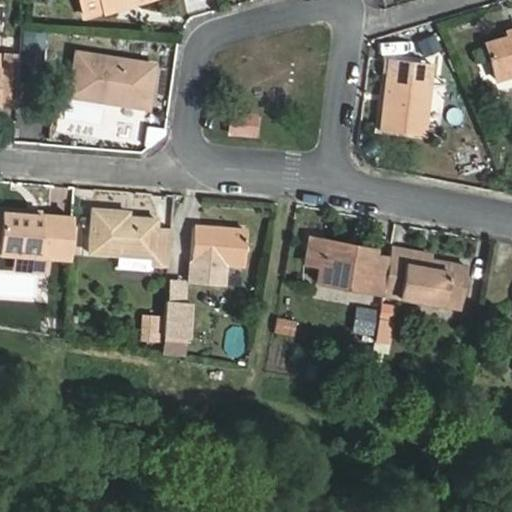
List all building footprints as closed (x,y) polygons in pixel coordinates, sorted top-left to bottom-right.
[(104,11),(101,0),(79,0),(85,17),(104,11)] [(101,0),(104,11),(142,0),(101,0)] [(511,34),(486,43),(496,78),(511,73),(511,34)] [(76,53),(69,95),(148,107),(154,64),(76,53)] [(20,56),(4,55),(0,105),(16,106),(20,56)] [(432,63),(388,58),(379,129),(423,134),(432,63)] [(91,208),(88,252),(118,254),(153,257),(152,264),(167,265),(170,230),(156,228),(156,218),(127,217),(128,211),(91,208)] [(0,251),(15,253),(35,255),(48,256),(68,257),(71,217),(0,211),(0,251)] [(246,230),(193,225),(190,280),(222,284),(224,263),(243,265),(246,230)] [(309,238),(305,262),(319,265),(322,245),(323,240),(309,238)] [(384,282),(388,258),(373,254),(374,250),(350,245),(349,250),(322,245),(319,265),(316,280),(382,293),(384,282)] [(461,307),(468,266),(389,252),(388,258),(384,282),(382,293),(382,294),(461,307)] [(35,255),(15,253),(14,270),(47,272),(48,256),(35,255)] [(153,257),(118,254),(117,267),(152,270),(152,264),(153,257)] [(190,280),(167,278),(162,353),(184,355),(190,280)] [(384,341),(389,313),(379,311),(373,340),(384,341)] [(159,340),(161,316),(141,314),(140,339),(159,340)] [(294,336),(296,321),(276,317),(273,332),(294,336)]
